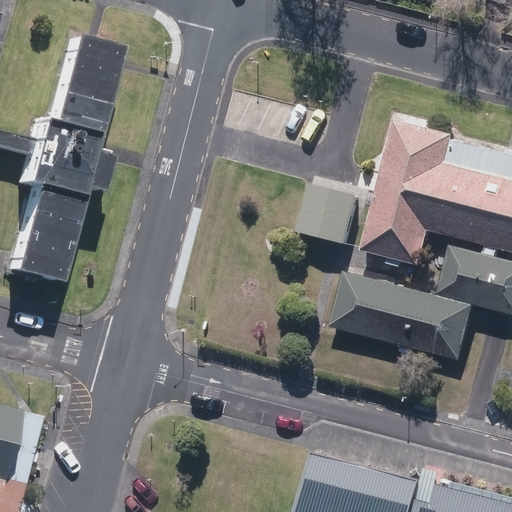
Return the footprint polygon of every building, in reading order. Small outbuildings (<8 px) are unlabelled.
[(31,290),(44,293),(68,196),(86,201),(95,166),(77,161),(104,57),(60,46),(38,131),(27,129),(25,137),(24,142),(0,136),(0,155),(18,160),(9,193),(20,195),(7,251),(0,272),(0,281),(1,281),(23,287),(27,288),(31,290)] [(358,254),(418,268),(426,235),(511,255),(511,158),(391,123),(358,254)] [(321,243),(343,248),(355,198),(330,192),(305,186),(293,236),(321,243)] [(391,347),(458,363),(472,309),(492,313),(502,315),(511,317),(511,264),(447,249),(433,298),(341,275),(328,329),(391,347)] [(0,511),(13,511),(37,419),(27,416),(17,413),(10,411),(0,408),(0,511)] [(511,511),(511,502),(415,484),(310,453),(294,511),(511,511)]
